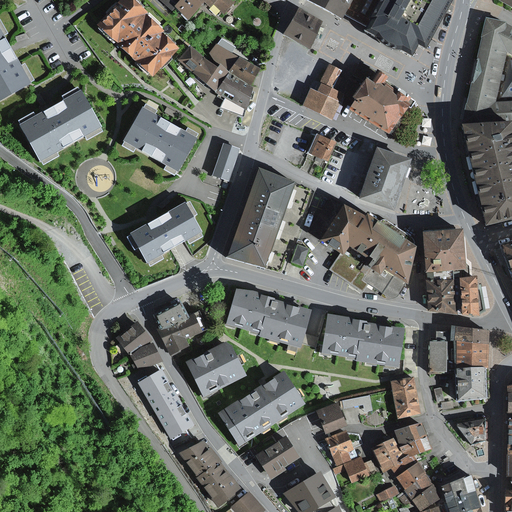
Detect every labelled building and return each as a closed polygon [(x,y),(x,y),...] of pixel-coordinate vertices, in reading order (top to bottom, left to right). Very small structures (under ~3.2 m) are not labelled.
[(129,0),(121,0),(96,28),(150,78),(175,51),(159,36),(161,34),(145,20),(147,17),(129,0)] [(158,0),(170,11),(173,9),(181,0),(158,0)] [(181,0),(173,9),(187,22),(204,5),(208,0),(181,0)] [(208,0),(204,5),(209,9),(213,5),(223,15),(235,2),(232,0),(208,0)] [(305,0),(305,2),(340,21),(343,14),(351,0),(305,0)] [(415,49),(422,54),(451,0),(351,0),(343,14),(367,27),(362,35),(371,41),(373,44),(376,47),(379,49),(381,51),(382,52),(387,54),(391,55),(395,56),(398,55),(408,61),(415,49)] [(511,0),(494,0),(511,8),(511,0)] [(320,24),(297,11),(281,37),(307,52),(320,24)] [(484,20),(460,130),(507,126),(511,125),(511,30),(504,26),(504,24),(484,20)] [(0,21),(0,101),(34,83),(24,65),(20,68),(3,38),(8,35),(0,21)] [(236,48),(221,39),(217,46),(231,55),(236,48)] [(218,67),(227,75),(249,88),(259,70),(238,59),(231,55),(217,46),(215,45),(208,55),(218,67)] [(216,70),(188,47),(176,62),(213,95),(227,75),(218,67),(216,70)] [(341,72),(327,66),(314,93),(308,91),(301,108),(331,122),(342,98),(331,92),(338,79),(341,72)] [(364,82),(370,74),(357,67),(351,76),(364,82)] [(345,113),(386,138),(407,108),(410,110),(414,104),(370,74),(364,82),(359,89),(349,101),(348,103),(351,105),(345,113)] [(227,75),(213,95),(223,100),(219,110),(243,118),(251,90),(249,88),(227,75)] [(359,89),(338,79),(331,92),(342,98),(349,101),(359,89)] [(33,115),(16,124),(42,168),(60,158),(58,154),(85,138),(87,142),(103,133),(78,88),(62,97),(64,101),(35,118),(33,115)] [(155,113),(142,106),(118,148),(131,155),(133,152),(163,169),(161,172),(172,179),(196,137),(185,131),(183,134),(153,117),(155,113)] [(511,142),(507,126),(460,130),(457,130),(483,227),(511,220),(511,142)] [(335,145),(315,136),(305,159),(314,163),(315,160),(326,165),(335,145)] [(222,146),(211,179),(227,184),(238,151),(222,146)] [(409,163),(375,151),(358,199),(392,211),(409,163)] [(293,186),(255,173),(245,202),(283,215),(293,186)] [(283,215),(245,202),(235,232),(272,245),(283,215)] [(404,289),(413,251),(364,218),(362,221),(329,202),(323,210),(307,234),(319,242),(317,245),(337,259),(329,271),(362,293),(368,287),(390,300),(395,299),(402,287),(404,289)] [(195,217),(187,203),(124,239),(131,252),(134,250),(147,271),(162,262),(160,258),(186,243),(188,247),(201,239),(190,220),(195,217)] [(272,245),(235,232),(225,261),(263,273),(272,245)] [(460,234),(420,236),(423,275),(462,273),(462,261),(460,234)] [(511,244),(497,250),(511,283),(511,282),(511,244)] [(296,246),(290,263),(302,268),(308,250),(296,246)] [(454,318),(453,313),(451,282),(471,280),(470,264),(466,261),(462,261),(462,273),(423,275),(426,314),(454,318)] [(471,280),(451,282),(453,313),(458,313),(458,319),(476,320),(476,318),(485,312),(480,286),(474,286),(474,280),(471,280)] [(252,294),(234,292),(223,327),(257,337),(257,339),(298,351),(309,313),(272,302),(273,300),(252,294)] [(153,317),(160,332),(174,327),(186,323),(184,319),(178,304),(153,317)] [(186,323),(174,327),(183,342),(206,332),(197,313),(184,319),(186,323)] [(365,323),(325,317),(319,356),(354,362),(353,364),(396,371),(402,332),(364,326),(365,323)] [(136,324),(114,340),(128,356),(140,348),(151,343),(136,324)] [(160,332),(157,333),(169,358),(187,350),(183,342),(174,327),(160,332)] [(448,344),(451,344),(469,347),(487,348),(487,334),(449,329),(448,335),(448,344)] [(428,345),(428,374),(447,374),(447,373),(447,351),(448,344),(448,335),(435,333),(434,345),(428,345)] [(160,364),(151,343),(140,348),(128,356),(137,372),(160,364)] [(486,371),(487,348),(469,347),(451,344),(452,351),(447,351),(447,373),(453,372),(453,374),(483,371),(486,371)] [(225,345),(186,365),(203,400),(246,379),(230,348),(225,345)] [(483,371),(453,374),(454,405),(484,402),(483,371)] [(160,372),(138,385),(170,442),(192,429),(160,372)] [(265,385),(216,417),(237,449),(302,407),(282,375),(265,385)] [(412,379),(389,383),(396,421),(419,417),(412,379)] [(441,388),(433,390),(436,403),(444,402),(441,388)] [(369,397),(341,402),(343,409),(363,406),(364,413),(372,412),(369,397)] [(452,402),(441,404),(442,411),(453,409),(452,402)] [(334,404),(314,413),(324,436),(344,428),(334,404)] [(484,420),(456,424),(455,428),(469,448),(484,443),(484,420)] [(420,425),(392,433),(398,450),(426,439),(420,425)] [(352,452),(344,432),(324,440),(336,469),(350,463),(346,454),(352,452)] [(285,438),(255,458),(270,482),(286,472),(284,470),(299,460),(285,438)] [(431,451),(426,439),(398,450),(403,461),(412,458),(431,451)] [(392,441),(369,451),(381,475),(383,474),(403,462),(392,441)] [(202,444),(179,456),(217,510),(233,498),(232,497),(239,492),(202,444)] [(403,462),(383,474),(385,479),(390,477),(392,481),(393,480),(417,464),(412,458),(403,461),(403,462)] [(360,460),(344,467),(351,483),(376,473),(371,460),(362,464),(360,460)] [(403,493),(424,476),(417,464),(393,480),(403,493)] [(293,511),(337,511),(333,501),(318,475),(281,496),(293,511)] [(411,502),(431,486),(424,476),(403,493),(404,495),(399,499),(405,507),(411,502)] [(443,506),(473,495),(468,478),(439,490),(443,506)] [(431,486),(411,502),(417,511),(420,511),(440,499),(431,486)] [(376,495),(380,503),(398,494),(394,487),(376,495)] [(263,511),(248,493),(231,508),(233,511),(263,511)] [(474,511),(478,511),(473,495),(443,506),(445,511),(474,511)]
